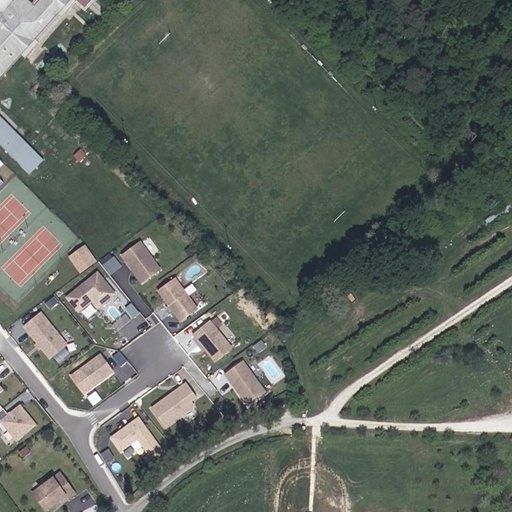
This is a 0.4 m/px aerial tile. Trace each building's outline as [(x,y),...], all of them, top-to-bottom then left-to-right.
[(73,0),(83,8),(90,0),(38,0),(32,7),(29,11),(23,6),(26,1),(24,0),(10,0),(8,2),(5,0),(0,0),(0,38),(3,41),(0,43),(0,66),(1,67),(15,53),(20,57),(35,41),(30,36),(52,13),(57,17),(72,0),(73,0)] [(23,6),(29,11),(32,7),(26,1),(23,6)] [(44,160),(0,113),(0,142),(30,173),(44,160)] [(86,243),(69,256),(81,273),(99,260),(86,243)] [(163,271),(142,243),(124,256),(144,285),(163,271)] [(100,273),(69,298),(81,313),(94,302),(100,309),(117,295),(100,273)] [(200,311),(178,280),(160,292),(171,307),(175,312),(183,324),(200,311)] [(40,313),(22,326),(48,358),(66,345),(40,313)] [(209,321),(193,335),(215,362),(232,348),(209,321)] [(96,388),(116,373),(104,356),(83,371),(96,388)] [(269,394),(246,363),(228,376),(251,408),(269,394)] [(198,408),(195,404),(200,400),(190,386),(155,411),(169,430),(198,408)] [(38,427),(23,408),(11,417),(4,423),(19,442),(38,427)] [(11,417),(6,411),(0,415),(0,418),(4,423),(11,417)] [(166,454),(142,420),(115,440),(125,454),(141,441),(156,461),(166,454)] [(78,496),(64,476),(37,495),(49,511),(50,511),(69,498),(72,501),(78,496)]
